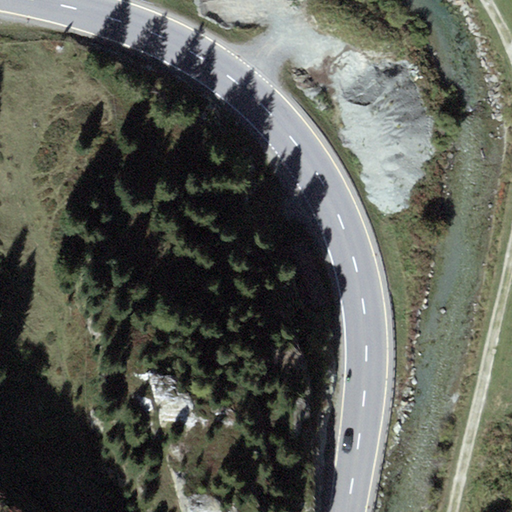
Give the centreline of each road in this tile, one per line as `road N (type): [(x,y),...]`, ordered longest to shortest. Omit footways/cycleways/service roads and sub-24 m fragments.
road 1 (primary): [(347,511),(365,318),(347,239),(320,178),(264,109),(184,48),(107,19),(17,0)]
road 2 (track): [(511,253),(452,511)]
